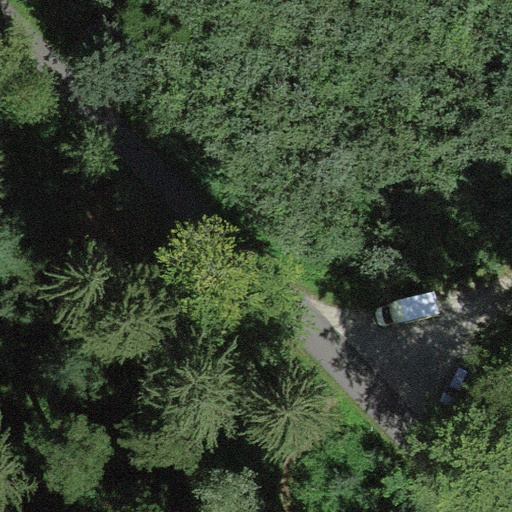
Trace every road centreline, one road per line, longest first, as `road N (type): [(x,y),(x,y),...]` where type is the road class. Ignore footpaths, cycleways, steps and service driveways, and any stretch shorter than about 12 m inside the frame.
road 1 (unclassified): [(480,511),(123,164),(0,31)]
road 2 (track): [(364,401),(511,296)]
